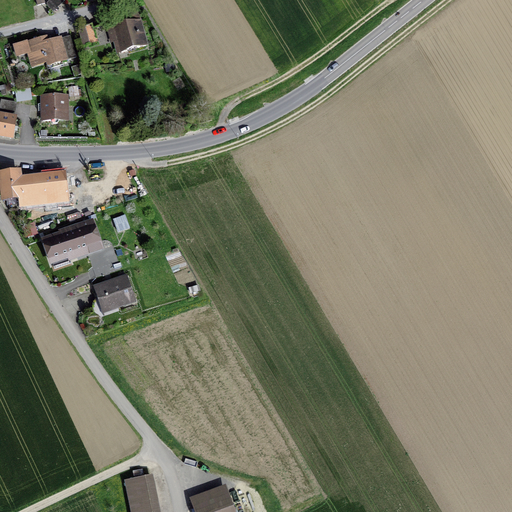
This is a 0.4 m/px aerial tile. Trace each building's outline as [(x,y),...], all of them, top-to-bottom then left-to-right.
[(54,13),(65,1),(63,0),(49,0),(45,4),(54,13)] [(138,12),(125,16),(127,24),(107,30),(107,31),(103,32),(106,45),(113,43),(116,54),(148,46),(141,20),(140,20),(138,12)] [(91,25),(77,29),(82,46),(96,42),(91,25)] [(19,61),(28,59),(31,68),(46,64),(47,68),(69,62),(68,60),(76,58),(70,36),(62,39),(62,38),(49,41),(47,36),(46,37),(45,35),(40,37),(40,38),(13,46),(16,58),(18,58),(19,61)] [(72,68),(74,77),(82,75),(80,66),(72,68)] [(62,77),(59,67),(50,70),(53,80),(62,77)] [(68,87),(70,102),(79,100),(79,97),(81,97),(80,89),(78,90),(78,86),(68,87)] [(17,103),(32,101),(31,89),(15,91),(17,103)] [(40,112),(40,122),(51,123),(52,125),(58,124),(59,122),(69,122),(69,120),(74,120),(74,107),(69,107),(69,96),(40,96),(40,104),(38,104),(38,112),(40,112)] [(0,139),(13,141),(17,117),(15,116),(17,103),(1,101),(0,103),(0,139)] [(67,207),(67,209),(70,222),(95,215),(91,202),(80,205),(79,195),(87,194),(85,172),(62,174),(61,168),(21,172),(21,171),(0,172),(0,197),(1,204),(7,203),(7,209),(21,207),(22,210),(34,209),(34,212),(48,211),(48,208),(64,206),(64,207),(67,207)] [(118,234),(130,229),(125,216),(113,220),(118,234)] [(71,262),(104,251),(93,220),(58,232),(59,234),(40,240),(50,267),(53,266),(55,270),(72,265),(71,262)] [(25,239),(38,234),(34,223),(21,228),(25,239)] [(93,286),(103,317),(105,316),(106,318),(120,314),(119,310),(137,304),(127,275),(93,286)] [(201,291),(199,286),(189,289),(190,294),(201,291)] [(130,480),(124,481),(130,511),(160,511),(153,476),(145,477),(145,475),(130,478),(130,480)] [(226,486),(189,499),(193,511),(237,511),(236,507),(234,508),(234,507),(236,506),(232,496),(230,497),(226,486)]
